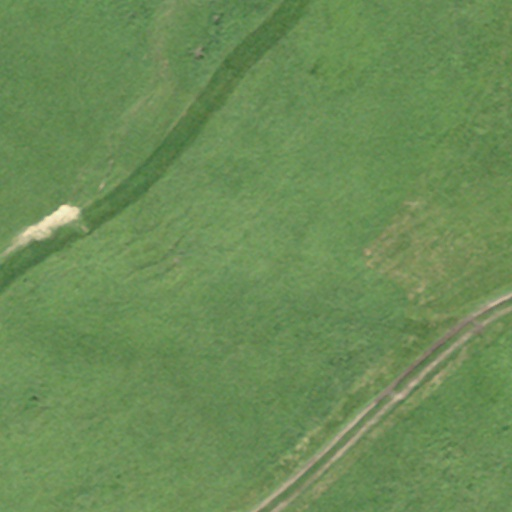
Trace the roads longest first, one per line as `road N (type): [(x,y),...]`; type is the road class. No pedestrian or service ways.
road 1 (track): [(291,0),(229,81),(105,211),(0,270)]
road 2 (track): [(259,511),(454,334),(511,298)]
